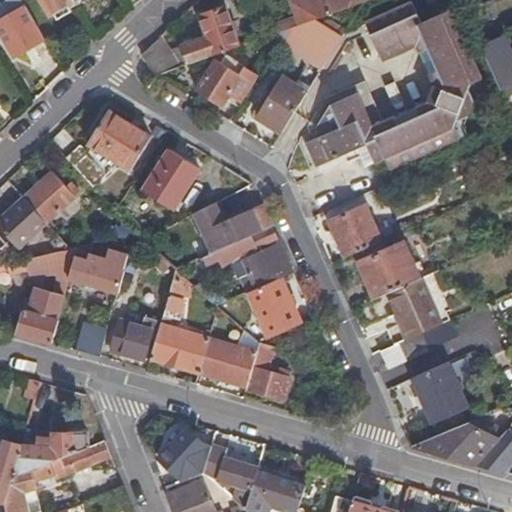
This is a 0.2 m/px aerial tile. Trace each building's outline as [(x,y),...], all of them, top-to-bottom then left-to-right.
[(0,39),(11,59),(43,39),(20,0),(12,0),(0,7),(0,39)] [(38,0),(49,19),(54,15),(57,21),(72,12),(71,11),(68,7),(72,4),(70,0),(38,0)] [(363,2),(367,1),(367,0),(291,0),(288,1),(298,26),(315,20),(363,2)] [(362,135),(345,96),(327,103),(314,126),(319,136),(305,142),(315,166),(366,144),(374,162),(384,158),(389,170),(458,139),(454,127),(457,120),(460,121),(467,118),(473,100),(470,94),(467,92),(470,85),(481,80),(449,10),(421,23),(411,2),(364,23),(364,24),(361,26),(365,35),(368,34),(379,58),(417,40),(439,87),(432,105),(362,135)] [(169,55),(160,37),(141,55),(156,78),(219,55),(238,48),(224,9),(200,18),(207,41),(169,55)] [(341,37),(315,20),(298,26),(288,30),(280,43),(320,69),(341,37)] [(280,43),(288,30),(269,37),(280,43)] [(511,57),(502,36),(479,46),(511,116),(511,57)] [(354,92),(345,96),(362,135),(432,105),(439,87),(417,40),(379,58),(381,62),(415,46),(433,88),(429,100),(370,127),(354,92)] [(225,99),(238,108),(253,84),(238,74),(243,67),(226,56),(223,59),(219,55),(215,61),(214,61),(196,90),(222,106),(225,99)] [(266,124),(280,132),(304,95),(279,78),(260,111),(270,118),(266,124)] [(256,117),(266,124),(270,118),(260,111),(256,117)] [(78,148),(65,159),(103,200),(114,189),(104,178),(112,169),(109,166),(114,160),(130,170),(150,138),(109,113),(84,151),(78,148)] [(144,192),(173,211),(199,168),(169,150),(144,192)] [(438,178),(432,165),(416,171),(422,186),(438,178)] [(422,186),(416,171),(373,190),(380,205),(422,186)] [(52,173),(23,199),(45,223),(74,198),(52,173)] [(45,223),(23,199),(0,219),(0,227),(18,248),(45,223)] [(227,223),(218,203),(193,215),(212,255),(271,228),(261,207),(227,223)] [(345,259),(382,242),(365,205),(328,222),(345,259)] [(276,240),(271,228),(212,255),(201,260),(206,268),(216,262),(222,268),(233,261),(245,255),(276,240)] [(0,236),(0,252),(0,253),(9,246),(0,236)] [(280,280),(292,274),(276,240),(245,255),(247,261),(245,262),(251,274),(239,279),(246,294),(249,293),(280,280)] [(387,294),(419,280),(404,244),(358,264),(374,300),(387,294)] [(78,249),(69,280),(117,294),(129,256),(110,251),(106,262),(90,257),(94,246),(78,249)] [(24,312),(18,334),(51,344),(69,280),(78,249),(70,251),(28,260),(30,269),(60,263),(51,295),(35,290),(29,313),(24,312)] [(129,256),(117,294),(114,308),(128,312),(143,258),(129,254),(129,256)] [(170,266),(158,256),(151,264),(163,274),(170,266)] [(251,274),(245,262),(233,267),(239,279),(251,274)] [(176,271),(170,296),(181,298),(188,299),(199,291),(196,289),(176,271)] [(269,339),(301,325),(280,280),(249,293),(269,339)] [(440,326),(419,280),(387,294),(400,324),(385,331),(392,347),(398,344),(440,326)] [(199,291),(218,308),(226,304),(214,292),(210,295),(199,285),(196,289),(199,291)] [(170,296),(152,359),(200,373),(210,339),(175,329),(182,306),(181,298),(170,296)] [(142,327),(119,321),(111,352),(143,361),(155,320),(146,317),(142,327)] [(458,338),(450,321),(441,325),(449,342),(458,338)] [(83,324),(76,350),(100,357),(107,330),(83,324)] [(441,325),(440,326),(398,344),(407,361),(449,342),(441,325)] [(244,330),(237,347),(256,353),(259,343),(244,330)] [(210,339),(200,373),(248,387),(252,368),(256,353),(237,347),(210,339)] [(267,372),(272,355),(259,343),(256,353),(252,368),(267,372)] [(380,352),(388,370),(407,361),(398,344),(392,347),(380,352)] [(448,363),(412,379),(432,425),(467,409),(448,363)] [(248,387),(247,389),(284,400),(290,379),(267,372),(252,368),(248,387)] [(40,383),(29,380),(25,397),(35,400),(40,383)] [(482,418),(470,423),(499,440),(504,432),(482,418)] [(411,447),(501,473),(511,458),(511,426),(509,425),(504,432),(499,440),(470,423),(411,447)] [(24,432),(21,445),(12,474),(39,464),(44,463),(87,447),(87,434),(85,434),(85,429),(74,429),(74,434),(53,433),(53,438),(39,437),(40,433),(24,432)] [(177,484),(205,473),(212,447),(201,444),(188,431),(173,448),(170,446),(159,459),(173,473),(177,484)] [(0,444),(0,500),(4,501),(12,474),(21,445),(2,440),(0,444)] [(110,456),(104,442),(87,447),(44,463),(50,479),(110,456)] [(205,473),(245,510),(256,473),(225,464),(228,453),(212,447),(205,473)] [(39,464),(12,474),(4,501),(6,511),(28,511),(24,491),(35,486),(33,479),(43,475),(39,464)] [(256,473),(245,510),(247,511),(263,511),(266,505),(285,511),(297,511),(305,486),(257,471),(256,473)] [(174,511),(216,511),(204,481),(169,496),(174,511)] [(24,491),(28,511),(44,511),(35,486),(24,491)] [(400,511),(401,511),(398,508),(387,505),(383,506),(382,509),(373,506),(374,503),(372,501),(358,496),(353,498),(351,502),(348,511),(400,511)] [(332,511),(348,511),(351,502),(337,497),(332,511)]
